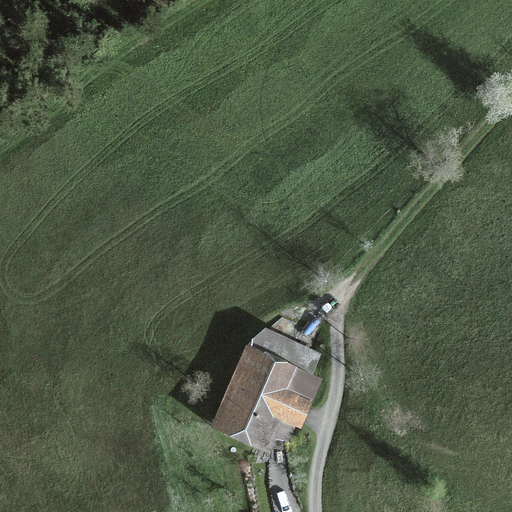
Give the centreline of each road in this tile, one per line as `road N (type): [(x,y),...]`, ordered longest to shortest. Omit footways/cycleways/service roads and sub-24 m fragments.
road 1 (track): [(317,511),(318,449),(333,406),(342,295),(511,100)]
road 2 (track): [(212,0),(0,140)]
